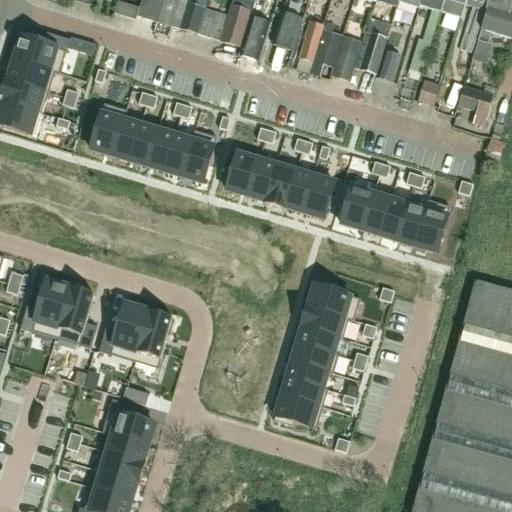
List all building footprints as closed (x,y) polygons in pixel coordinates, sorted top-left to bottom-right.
[(132,24),(139,6),(122,0),(121,0),(115,17),(132,24)] [(142,0),(137,18),(157,24),(164,0),(142,0)] [(181,0),(164,0),(157,24),(178,31),(181,22),(175,20),(181,0)] [(422,0),(399,0),(399,4),(419,10),(420,8),(422,0)] [(445,0),(422,0),(420,8),(432,12),(428,26),(436,29),(441,13),(445,0)] [(467,0),(445,0),(441,13),(461,20),(465,7),(467,0)] [(490,0),(467,0),(465,7),(472,8),(459,52),(474,56),(477,43),(490,0)] [(511,0),(490,0),(477,43),(487,46),(491,34),(511,40),(511,37),(511,16),(508,15),(511,0)] [(181,22),(178,31),(196,37),(204,11),(186,5),(181,22)] [(220,44),(239,50),(251,13),(231,7),(228,18),(220,44)] [(294,53),(304,20),(282,13),(272,46),(294,53)] [(228,18),(218,15),(211,41),(220,44),(228,18)] [(323,32),(324,27),(310,23),(296,72),(308,75),(311,64),(313,64),(319,45),(323,32)] [(324,27),(323,32),(332,35),(333,31),(330,26),(325,24),(324,27)] [(267,39),(246,33),(239,58),(259,65),(267,39)] [(400,36),(390,33),(387,41),(376,77),(376,79),(393,84),(401,57),(395,55),(400,36)] [(354,71),(376,77),(387,41),(365,34),(362,43),(358,56),(354,71)] [(21,39),(14,62),(55,75),(55,76),(59,77),(70,42),(47,35),(44,46),(21,39)] [(409,71),(422,75),(431,44),(423,42),(419,41),(409,71)] [(338,51),(319,45),(313,64),(332,70),(338,51)] [(358,56),(338,51),(332,70),(330,78),(351,84),(354,71),(358,56)] [(8,82),(8,83),(49,95),(55,76),(55,75),(14,62),(8,82)] [(98,72),(95,84),(103,86),(105,77),(106,74),(98,72)] [(400,105),(413,107),(416,77),(404,75),(400,105)] [(6,81),(0,99),(0,104),(1,104),(38,115),(38,116),(42,117),(49,95),(8,83),(8,82),(6,81)] [(434,108),(441,87),(424,82),(418,103),(434,108)] [(459,107),(458,107),(458,109),(476,114),(473,126),(485,129),(494,97),(464,89),(459,107)] [(67,92),(65,100),(76,104),(79,96),(67,92)] [(142,95),(139,107),(146,109),(150,97),(142,95)] [(150,97),(146,109),(154,111),(158,100),(150,97)] [(65,100),(62,108),(74,111),(76,104),(65,100)] [(458,109),(458,107),(441,102),(437,114),(454,118),(457,109),(458,109)] [(1,104),(0,107),(0,127),(31,137),(38,116),(38,115),(1,104)] [(177,105),(173,117),(181,119),(184,108),(177,105)] [(105,107),(91,153),(113,159),(125,118),(126,118),(127,113),(105,107)] [(184,108),(181,119),(189,122),(192,110),(184,108)] [(125,118),(113,159),(130,164),(142,123),(126,118),(125,118)] [(222,119),(219,131),(227,133),(230,122),(222,119)] [(58,121),(56,128),(68,132),(70,124),(58,121)] [(142,123),(130,164),(147,169),(159,128),(142,123)] [(159,128),(147,169),(164,174),(177,133),(159,128)] [(261,131),(257,142),(265,145),(268,133),(261,131)] [(177,133),(164,174),(182,180),(194,138),(193,138),(177,133)] [(194,138),(182,180),(203,186),(217,140),(194,133),(193,138),(194,138)] [(268,133),(265,145),(273,147),(276,135),(268,133)] [(497,171),(505,144),(491,140),(484,167),(497,171)] [(297,142),(294,153),(302,155),(305,144),(297,142)] [(305,144),(302,155),(309,158),(313,146),(305,144)] [(322,149),(319,160),(327,163),(330,151),(322,149)] [(239,152),(227,193),(248,199),(259,163),(260,163),(262,158),(239,152)] [(259,163),(248,199),(265,204),(266,204),(276,168),(260,163),(259,163)] [(265,204),(264,206),(285,213),(286,211),(285,210),(297,169),(277,163),(276,168),(266,204),(265,204)] [(375,165),(371,176),(379,179),(383,167),(375,165)] [(383,167),(379,179),(387,181),(390,169),(383,167)] [(297,169),(285,210),(286,211),(303,215),(313,179),(314,179),(316,174),(297,169)] [(409,175),(406,187),(414,189),(417,177),(409,175)] [(417,177),(414,189),(421,191),(425,179),(417,177)] [(313,179),(303,215),(324,222),(335,185),(314,179),(313,179)] [(461,184),(458,195),(470,199),(473,187),(461,184)] [(352,190),(341,227),(363,233),(374,197),(373,196),(352,190)] [(374,197),(363,233),(380,239),(392,197),(374,192),(373,196),(374,197)] [(392,197),(380,239),(397,244),(410,202),(392,197)] [(410,202),(397,244),(415,249),(427,207),(426,207),(410,202)] [(427,207),(415,249),(436,255),(450,209),(427,203),(426,207),(427,207)] [(11,279),(9,286),(20,289),(22,282),(11,279)] [(27,308),(20,331),(32,335),(32,334),(55,341),(70,290),(69,290),(69,287),(47,281),(38,311),(27,308)] [(308,308),(308,310),(349,322),(349,323),(354,324),(360,301),(333,293),(335,289),(316,284),(308,308)] [(511,511),(511,294),(476,285),(413,511),(511,511)] [(9,286),(6,294),(18,298),(20,289),(9,286)] [(70,290),(55,341),(79,348),(91,352),(97,329),(86,326),(95,297),(70,290)] [(383,290),(379,302),(391,305),(394,294),(383,290)] [(105,331),(99,354),(110,358),(110,357),(133,364),(148,313),(147,313),(147,310),(126,304),(117,334),(105,331)] [(306,308),(299,329),(302,330),(302,329),(339,340),(338,341),(343,342),(349,323),(349,322),(308,310),(308,308),(306,308)] [(148,313),(133,364),(158,371),(168,337),(170,338),(175,323),(172,322),(173,320),(148,313)] [(0,319),(0,328),(8,331),(10,323),(0,319)] [(365,326),(362,338),(374,342),(377,330),(365,326)] [(302,330),(297,346),(334,357),(334,356),(338,341),(339,340),(302,329),(302,330)] [(297,346),(292,364),(328,375),(333,377),(338,358),(334,356),(334,357),(297,346)] [(357,355),(354,363),(366,367),(368,359),(357,355)] [(354,363),(352,371),(364,374),(366,367),(354,363)] [(292,364),(287,381),(323,392),(324,391),(328,375),(292,364)] [(287,381),(281,398),(323,410),(328,392),(324,391),(323,392),(287,381)] [(126,390),(123,401),(146,408),(149,397),(126,390)] [(344,397),(342,405),(353,409),(356,401),(344,397)] [(281,398),(274,423),(293,429),(294,425),(316,432),(323,410),(281,398)] [(112,402),(102,436),(107,437),(107,436),(148,449),(155,427),(132,420),(135,409),(112,402)] [(71,436),(69,443),(80,447),(82,439),(71,436)] [(107,437),(102,454),(143,466),(143,465),(148,449),(107,436),(107,437)] [(338,441),(335,453),(346,456),(350,444),(338,441)] [(69,443),(66,451),(78,455),(80,447),(69,443)] [(102,454),(96,473),(137,486),(139,487),(146,466),(143,465),(143,466),(102,454)] [(60,473),(57,480),(69,484),(71,476),(60,473)] [(96,473),(91,490),(132,503),(137,486),(96,473)] [(80,510),(79,511),(129,511),(132,503),(91,490),(84,511),(80,510)]
